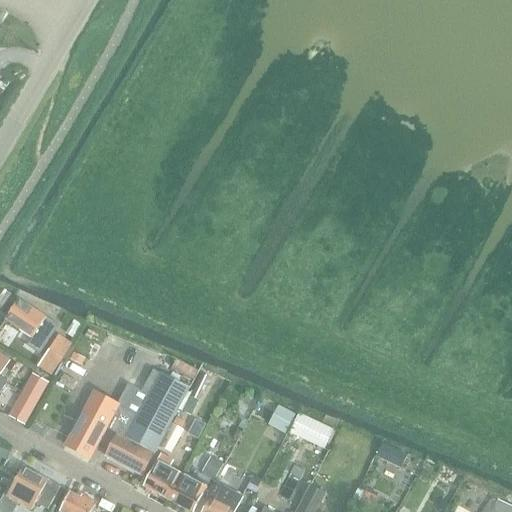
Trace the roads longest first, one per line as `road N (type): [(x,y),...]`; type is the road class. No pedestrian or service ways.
road 1 (unclassified): [(0,150),(87,0)]
road 2 (residential): [(151,511),(0,427)]
